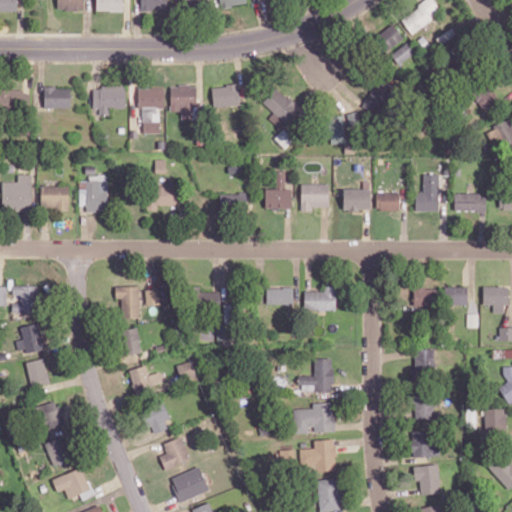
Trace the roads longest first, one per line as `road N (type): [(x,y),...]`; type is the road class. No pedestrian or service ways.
road 1 (residential): [(0,249),(511,250)]
road 2 (residential): [(359,0),(308,29),(247,46),(0,49)]
road 3 (residential): [(143,511),(90,375),(80,250)]
road 4 (residential): [(383,511),(374,445),(373,251)]
